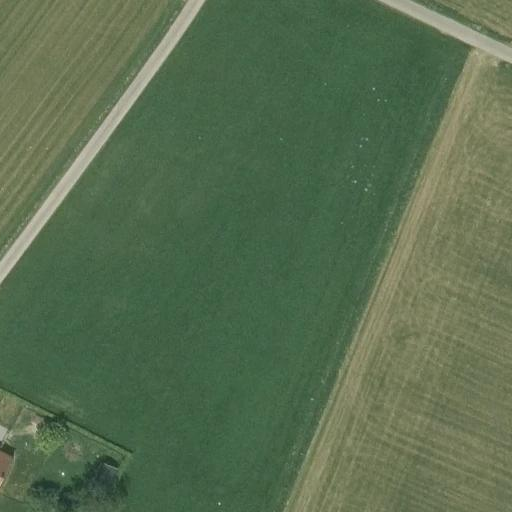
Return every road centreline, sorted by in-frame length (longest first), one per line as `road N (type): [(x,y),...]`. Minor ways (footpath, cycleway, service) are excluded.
road 1 (unclassified): [(0,268),(193,0)]
road 2 (unclassified): [(511,53),(396,0)]
